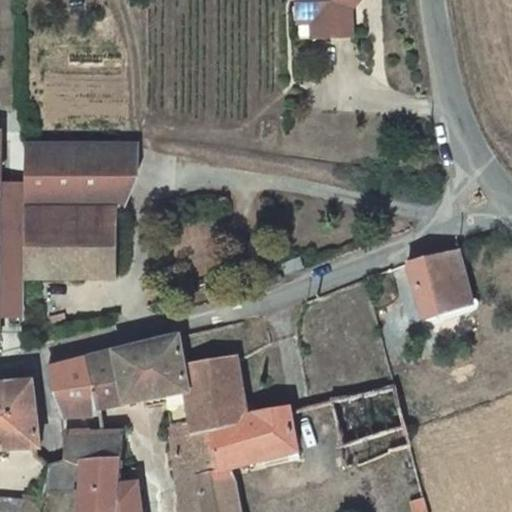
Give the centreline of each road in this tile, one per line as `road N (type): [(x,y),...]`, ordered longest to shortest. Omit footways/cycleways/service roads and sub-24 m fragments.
road 1 (residential): [(491,192),(400,249),(212,321),(0,367)]
road 2 (track): [(451,222),(383,199),(155,162)]
road 3 (unclassified): [(491,192),(457,123),(431,0)]
